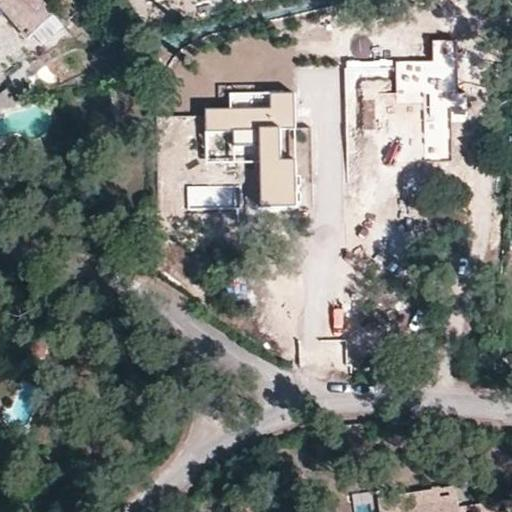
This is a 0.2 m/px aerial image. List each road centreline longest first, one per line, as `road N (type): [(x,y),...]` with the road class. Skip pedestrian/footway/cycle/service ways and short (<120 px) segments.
road 1 (residential): [(0,242),(182,316),(226,347),(249,390)]
road 2 (residential): [(249,390),(440,395),(511,407)]
road 3 (residential): [(143,511),(249,390)]
